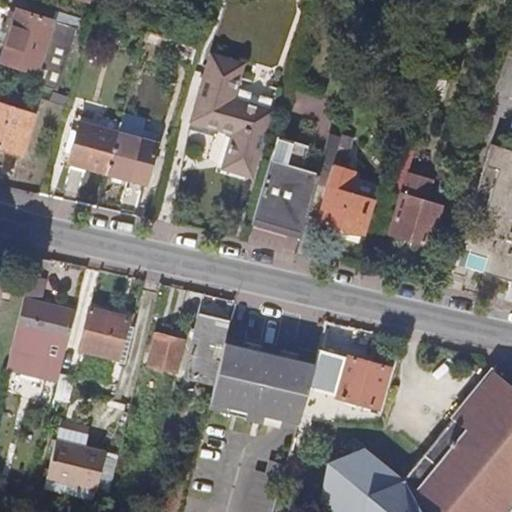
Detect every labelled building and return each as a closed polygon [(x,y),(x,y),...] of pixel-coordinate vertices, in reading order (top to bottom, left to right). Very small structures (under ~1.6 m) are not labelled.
[(75,35),(15,15),(0,60),(0,67),(35,78),(33,86),(57,93),(75,35)] [(235,96),(241,73),(244,62),(212,52),(192,118),(232,130),(221,164),(254,175),(274,107),(235,96)] [(37,118),(0,105),(0,149),(24,158),(37,118)] [(104,171),(116,131),(77,120),(65,160),(104,171)] [(118,132),(116,131),(104,171),(108,172),(118,132)] [(155,143),(118,132),(108,172),(143,183),(155,143)] [(303,213),(306,214),(314,189),(324,192),(327,181),(300,174),(306,148),(275,140),(252,222),(297,235),(303,213)] [(462,267),(511,282),(511,277),(511,152),(490,146),(471,207),(486,211),(480,233),(465,229),(454,265),(462,267)] [(333,194),(324,192),(316,216),(321,218),(320,220),(366,233),(374,199),(353,193),(358,173),(340,168),(333,194)] [(306,214),(316,216),(324,192),(314,189),(306,214)] [(435,206),(394,194),(383,234),(423,245),(435,206)] [(47,278),(32,274),(27,297),(41,300),(47,278)] [(41,300),(27,297),(9,368),(60,381),(62,375),(78,309),(41,300)] [(190,356),(221,365),(233,321),(237,305),(205,297),(190,356)] [(83,353),(119,362),(130,320),(94,311),(83,353)] [(214,392),(300,416),(301,413),(309,385),(318,351),(299,345),(300,339),(233,321),(221,365),(214,392)] [(153,365),(178,372),(185,343),(160,337),(153,365)] [(320,344),(300,339),(299,345),(318,351),(319,347),(320,344)] [(389,366),(348,355),(319,347),(318,351),(309,385),(338,393),(337,394),(378,405),(389,366)] [(402,474),(390,463),(375,511),(479,511),(511,475),(511,383),(495,368),(402,474)] [(77,379),(62,375),(60,381),(59,386),(56,400),(72,403),(74,392),(77,379)] [(311,416),(301,413),(300,416),(293,441),(303,444),(311,416)] [(317,490),(341,511),(375,511),(390,463),(362,439),(317,490)] [(109,453),(58,441),(48,480),(99,493),(109,453)] [(245,511),(273,511),(289,456),(262,448),(245,511)]
